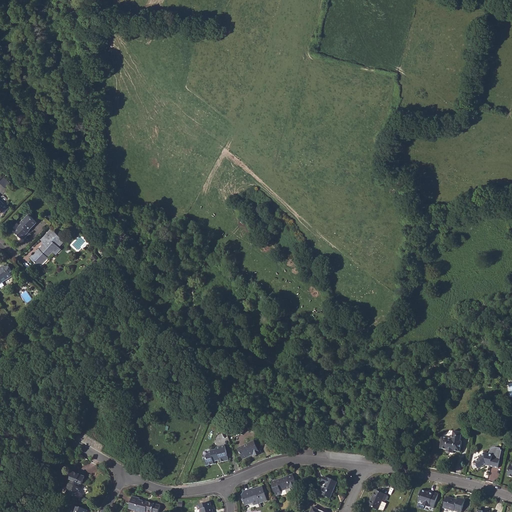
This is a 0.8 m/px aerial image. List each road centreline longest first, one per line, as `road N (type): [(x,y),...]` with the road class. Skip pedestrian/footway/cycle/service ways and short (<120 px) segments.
road 1 (track): [(511,194),(418,229),(409,283)]
road 2 (residential): [(511,498),(366,466)]
road 3 (residential): [(366,466),(297,460),(225,484)]
